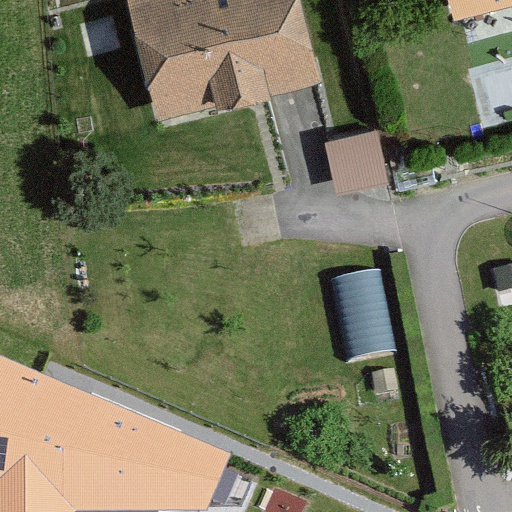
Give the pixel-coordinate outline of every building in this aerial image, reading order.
[(326,75),(307,0),(138,0),(168,115),(326,75)] [(511,0),(451,0),(455,12),(494,0),(511,0)] [(387,179),(378,133),(327,143),(336,189),(387,179)] [(345,340),(386,338),(382,264),(342,266),(345,340)] [(0,496),(206,511),(233,455),(0,358),(0,496)]
